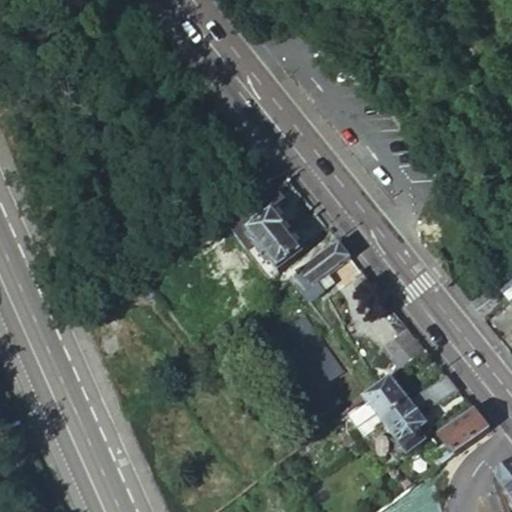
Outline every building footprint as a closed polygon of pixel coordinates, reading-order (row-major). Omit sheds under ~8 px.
[(283,31),(300,29),(298,7),(281,9),(283,31)] [(254,203),(272,189),(259,174),(242,187),(254,203)] [(286,204),(276,191),(236,219),(258,248),(256,250),(265,262),(268,260),(278,273),(302,253),(284,229),(285,227),(275,213),(286,204)] [(351,258),(340,244),(290,283),(308,307),(323,295),(316,287),(326,278),(351,258)] [(333,287),(326,278),(316,287),(323,295),(333,287)] [(473,303),(485,318),(505,300),(506,299),(494,285),(473,303)] [(401,372),(426,352),(409,331),(384,351),(401,372)] [(325,385),(342,372),(315,336),(299,347),(325,385)] [(460,394),(447,378),(420,394),(433,410),(460,394)] [(383,427),(408,402),(390,380),(363,401),(368,407),(351,422),(365,438),(381,425),(383,427)] [(408,457),(435,435),(408,402),(383,427),(408,457)] [(466,447),(489,429),(474,411),(440,438),(445,445),(445,446),(434,455),(442,465),(454,456),(466,447)] [(511,461),(497,473),(496,474),(497,477),(498,481),(500,485),(505,491),(511,500),(511,461)]
